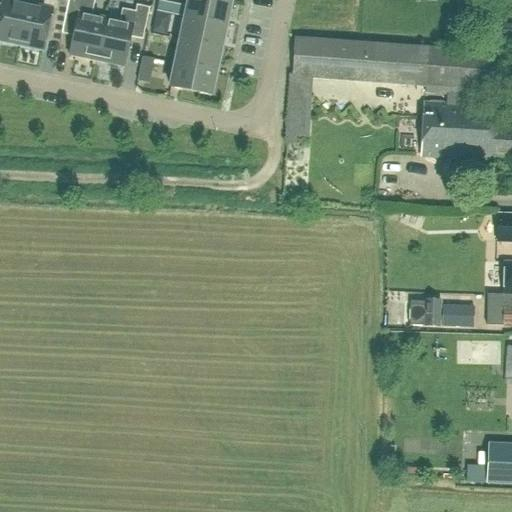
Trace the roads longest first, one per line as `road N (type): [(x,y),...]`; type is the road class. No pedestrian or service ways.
road 1 (residential): [(0,73),(255,127),(286,0)]
road 2 (track): [(255,127),(272,139),(272,162),(253,187),(0,176)]
